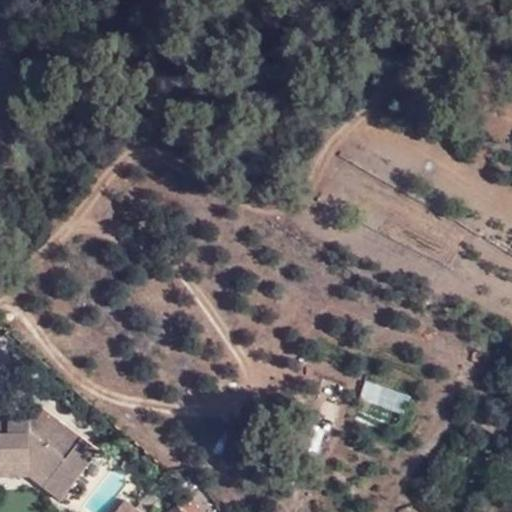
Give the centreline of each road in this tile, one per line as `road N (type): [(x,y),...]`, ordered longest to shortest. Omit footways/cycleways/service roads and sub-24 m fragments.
road 1 (track): [(380,511),(396,460),(361,390),(317,369),(249,376),(175,269),(95,222),(63,227),(0,302)]
road 2 (track): [(235,354),(255,304),(281,276),(347,309),(402,350),(430,401),(429,430),(396,460)]
road 3 (track): [(4,298),(62,368),(119,398),(197,398),(249,376)]
road 4 (track): [(170,400),(210,467),(228,478),(270,480),(396,460)]
